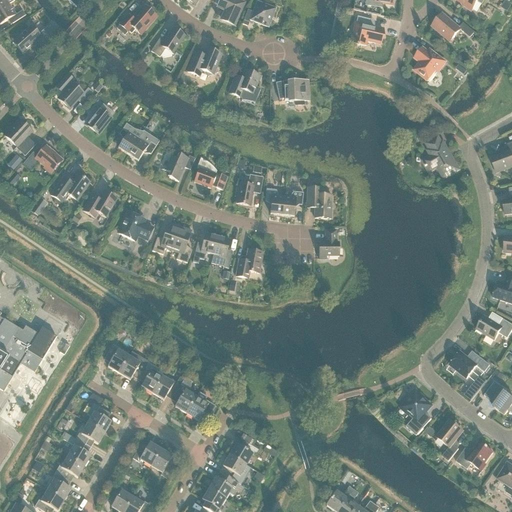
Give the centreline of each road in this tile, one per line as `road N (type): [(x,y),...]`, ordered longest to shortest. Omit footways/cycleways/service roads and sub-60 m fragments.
road 1 (residential): [(511,444),(430,383),(428,364),(471,303),(484,261),(487,225),(468,156),(472,144),(511,123)]
road 2 (residential): [(294,247),(295,231),(239,222),(139,183),(24,90)]
road 3 (residential): [(274,54),(227,41),(162,0)]
road 4 (residential): [(107,0),(24,90)]
